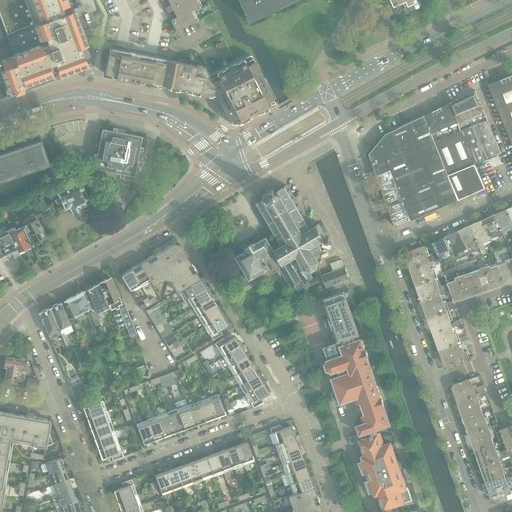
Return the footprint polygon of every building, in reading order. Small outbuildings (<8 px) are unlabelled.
[(0,0),(0,17),(6,35),(7,36),(9,35),(16,54),(15,54),(14,54),(13,55),(13,56),(0,61),(3,68),(0,68),(0,69),(3,78),(5,83),(2,83),(4,88),(7,97),(17,94),(33,88),(54,80),(52,75),(50,70),(56,68),(59,75),(59,74),(67,72),(72,70),(86,65),(87,64),(82,51),(80,47),(86,44),(81,30),(79,24),(76,18),(76,16),(73,10),(70,11),(67,3),(65,0),(0,0)] [(160,0),(161,1),(161,0),(167,0),(170,5),(164,8),(167,13),(172,10),(175,16),(176,17),(170,20),(176,31),(196,21),(190,11),(198,7),(195,0),(160,0)] [(241,0),(251,22),(299,0),(241,0)] [(421,6),(418,1),(417,0),(392,0),(395,6),(404,1),(409,11),(416,7),(416,8),(421,6)] [(116,75),(120,54),(109,52),(105,73),(116,75)] [(138,80),(143,55),(130,53),(129,56),(132,56),(127,81),(139,83),(139,80),(138,80)] [(132,56),(129,56),(120,54),(116,75),(115,79),(127,81),(132,56)] [(150,82),(155,58),(143,55),(138,80),(139,80),(150,82)] [(275,103),(252,58),(251,56),(249,55),(209,75),(208,76),(217,94),(232,125),(234,125),(274,106),(275,103)] [(162,84),(167,60),(166,59),(166,60),(155,58),(150,82),(162,84)] [(217,94),(208,76),(209,75),(204,66),(195,65),(167,60),(162,84),(169,86),(169,89),(210,97),(217,94)] [(511,74),(488,85),(511,143),(511,74)] [(475,91),(450,103),(461,130),(487,120),(475,91)] [(450,103),(424,115),(431,133),(434,141),(461,130),(450,103)] [(397,128),(393,130),(422,202),(419,204),(423,215),(458,200),(457,197),(448,175),(434,141),(431,133),(424,115),(422,116),(397,128)] [(487,120),(461,130),(475,164),(501,154),(487,120)] [(134,176),(138,151),(139,150),(142,151),(143,147),(139,147),(141,137),(116,132),(116,128),(113,128),(112,131),(102,129),(97,154),(94,154),(93,157),(96,158),(94,168),(108,171),(109,167),(115,169),(114,172),(120,173),(119,177),(123,177),(123,174),(134,176)] [(386,134),(369,154),(374,168),(379,182),(395,228),(423,215),(419,204),(422,202),(393,130),(391,131),(386,134)] [(461,130),(434,141),(448,175),(457,197),(458,200),(485,188),(484,186),(475,164),(461,130)] [(0,181),(49,164),(41,142),(0,156),(0,181)] [(90,202),(80,182),(57,193),(59,198),(54,200),(56,206),(62,203),(65,209),(69,207),(73,216),(83,211),(91,207),(91,206),(90,203),(90,202)] [(330,239),(329,237),(327,237),(326,237),(324,233),(327,231),(323,224),(320,226),(319,224),(319,223),(317,224),(316,223),(315,223),(316,225),(310,228),(306,222),(307,221),(307,220),(305,221),(302,214),(303,214),(302,213),(301,213),(297,207),(298,206),(298,205),(297,206),(293,199),(294,199),(293,198),(292,198),(288,192),(290,191),(289,190),(288,191),(285,187),(287,186),(286,185),(285,186),(284,185),(283,185),(284,186),(278,190),(278,189),(277,190),(275,191),(274,189),(275,188),(274,187),(273,188),(272,187),(271,187),(271,188),(268,190),(265,192),(264,191),(263,192),(264,193),(263,194),(264,195),(265,194),(266,197),(264,198),(263,198),(263,199),(257,202),(256,201),(255,202),(256,203),(255,203),(256,204),(257,204),(259,208),(258,208),(259,209),(260,209),(264,215),(263,216),(263,217),(264,216),(268,223),(267,223),(267,224),(269,224),(272,230),(271,231),(272,232),(273,231),(277,238),(276,239),(275,239),(280,246),(274,249),(282,264),(278,267),(290,287),(291,287),(295,293),(302,289),(298,283),(302,280),(304,284),(305,285),(314,280),(310,274),(310,273),(308,270),(311,271),(312,272),(313,272),(313,271),(317,268),(318,269),(319,268),(318,267),(319,261),(321,261),(321,260),(319,260),(316,255),(322,251),(323,253),(324,252),(323,251),(324,250),(324,249),(322,250),(319,243),(324,240),(326,242),(328,242),(329,241),(330,239)] [(48,208),(42,196),(37,199),(42,210),(48,208)] [(42,216),(39,209),(34,212),(36,218),(42,216)] [(511,221),(507,209),(495,214),(504,235),(508,233),(504,235),(507,240),(511,237),(511,221)] [(8,216),(6,211),(0,213),(3,219),(8,216)] [(46,237),(33,213),(27,216),(27,217),(19,221),(31,245),(33,244),(33,246),(41,242),(40,240),(46,237)] [(504,235),(495,214),(482,220),(490,238),(497,235),(498,237),(504,235)] [(483,241),(490,238),(482,220),(470,225),(479,245),(481,249),(482,253),(483,256),(488,254),(483,241)] [(479,245),(470,225),(458,231),(467,251),(468,250),(468,248),(473,246),(474,248),(479,245)] [(30,246),(20,227),(15,230),(14,228),(7,231),(17,252),(18,252),(20,253),(23,251),(24,249),(30,246)] [(17,252),(7,231),(6,231),(3,233),(0,234),(0,260),(3,259),(7,257),(8,259),(18,254),(17,252)] [(467,251),(458,231),(446,236),(456,260),(468,255),(467,251)] [(456,260),(446,236),(433,242),(435,246),(437,252),(441,260),(448,256),(449,258),(454,256),(456,260)] [(282,264),(274,249),(280,246),(275,239),(270,242),(267,237),(256,243),(255,242),(246,247),(247,250),(231,259),(236,268),(241,265),(245,272),(240,275),(245,283),(250,280),(270,268),(271,271),(278,267),(282,264)] [(197,274),(181,247),(177,241),(139,264),(150,281),(153,286),(164,279),(167,280),(171,281),(177,292),(182,289),(202,278),(199,273),(197,274)] [(435,260),(433,254),(427,256),(424,246),(406,252),(405,255),(410,269),(435,260)] [(511,280),(511,263),(510,258),(505,260),(506,262),(503,263),(498,250),(494,252),(497,261),(505,283),(511,280)] [(349,279),(345,267),(344,267),(341,259),(330,263),(333,271),(322,275),(321,275),(326,287),(349,279)] [(435,278),(435,277),(432,269),(436,267),(435,265),(442,263),(440,259),(435,260),(410,269),(416,285),(435,278)] [(492,287),(485,267),(480,268),(479,265),(475,267),(473,260),(471,261),(469,262),(471,268),(479,292),(492,287)] [(505,283),(497,261),(489,264),(489,265),(485,267),(492,287),(505,283)] [(150,281),(139,264),(130,269),(141,287),(150,281)] [(467,296),(459,276),(458,271),(456,266),(452,268),(454,274),(446,277),(448,283),(447,283),(451,291),(454,301),(467,296)] [(479,292),(471,268),(463,271),(464,274),(459,276),(467,296),(479,292)] [(141,287),(130,269),(121,275),(131,293),(141,287)] [(440,295),(438,288),(441,287),(437,276),(435,277),(435,278),(416,285),(422,301),(440,295)] [(120,300),(110,277),(99,283),(110,308),(110,310),(115,308),(116,310),(119,309),(130,336),(136,333),(125,306),(123,299),(120,300)] [(187,298),(207,287),(202,278),(182,289),(187,298)] [(110,308),(99,283),(92,286),(92,287),(87,289),(87,290),(90,298),(97,312),(102,310),(103,311),(110,308)] [(193,308),(211,297),(208,293),(210,292),(207,287),(187,298),(193,308)] [(92,307),(90,303),(88,299),(90,298),(87,290),(64,301),(69,310),(73,318),(91,309),(93,312),(87,314),(90,321),(97,318),(92,307)] [(371,368),(367,356),(369,356),(367,349),(365,350),(361,338),(360,339),(343,293),(344,292),(325,298),(331,317),(321,321),(322,322),(326,333),(336,330),(340,342),(325,347),(329,359),(328,360),(326,364),(325,364),(327,370),(328,370),(332,372),(334,377),(332,378),(336,390),(334,391),(334,393),(332,394),(335,405),(357,398),(359,404),(361,403),(365,414),(362,415),(365,422),(357,425),(360,434),(376,429),(390,424),(375,381),(371,368)] [(447,311),(443,301),(442,301),(440,295),(422,301),(428,318),(447,311)] [(199,317),(217,306),(211,297),(193,308),(199,317)] [(73,331),(65,312),(61,303),(57,305),(57,303),(52,305),(53,307),(49,308),(61,334),(66,343),(68,342),(65,335),(73,331)] [(162,314),(159,309),(160,308),(158,304),(146,311),(152,320),(162,314)] [(204,326),(224,315),(218,305),(217,306),(199,317),(204,326)] [(61,334),(49,308),(46,310),(46,309),(43,311),(39,313),(48,334),(50,339),(61,334)] [(450,323),(449,320),(450,320),(447,311),(428,318),(433,334),(452,327),(452,328),(462,324),(460,319),(450,323)] [(168,323),(162,314),(152,320),(157,330),(168,323)] [(220,330),(228,325),(230,324),(224,315),(204,326),(213,340),(222,334),(220,330)] [(173,333),(168,323),(157,330),(163,339),(173,333)] [(468,340),(466,335),(457,338),(455,333),(454,333),(452,328),(452,327),(433,334),(439,350),(459,343),(463,341),(468,340)] [(179,342),(173,333),(163,339),(169,348),(179,342)] [(223,357),(242,345),(240,341),(238,342),(235,336),(226,341),(224,337),(214,343),(223,357)] [(184,351),(179,342),(169,348),(174,357),(184,351)] [(469,358),(466,351),(462,353),(459,343),(439,350),(444,364),(447,366),(469,358)] [(228,366),(246,355),(243,350),(245,349),(242,345),(223,357),(219,360),(224,369),(228,366)] [(234,375),(252,365),(246,355),(228,366),(234,375)] [(25,370),(21,370),(23,362),(21,360),(6,358),(4,367),(8,367),(7,372),(5,381),(16,383),(17,380),(23,382),(25,370)] [(148,375),(144,365),(136,368),(139,378),(148,375)] [(240,385),(257,374),(252,365),(234,375),(240,385)] [(175,384),(173,378),(176,377),(175,371),(165,375),(169,386),(175,384)] [(245,394),(265,382),(259,373),(257,374),(240,385),(245,394)] [(169,386),(165,375),(154,379),(156,384),(160,383),(162,389),(169,386)] [(36,392),(39,380),(27,378),(24,390),(36,392)] [(486,391),(482,380),(472,384),(470,379),(454,384),(452,387),(457,401),(486,391)] [(85,387),(82,380),(77,382),(80,390),(85,387)] [(104,393),(99,382),(91,385),(96,396),(104,393)] [(260,398),(269,393),(271,392),(265,382),(245,394),(253,408),(263,402),(260,398)] [(480,405),(478,398),(487,395),(486,391),(457,401),(463,418),(481,411),(479,405),(480,405)] [(225,414),(218,394),(207,398),(215,418),(225,414)] [(106,411),(100,395),(86,401),(88,406),(83,408),(86,418),(106,411)] [(215,418),(207,398),(197,402),(204,422),(215,418)] [(204,422),(197,402),(187,405),(194,425),(204,422)] [(194,425),(187,405),(177,409),(184,429),(194,425)] [(184,429),(177,409),(167,413),(174,433),(184,429)] [(0,511),(0,510),(4,485),(2,485),(9,439),(11,438),(33,442),(32,445),(45,447),(50,420),(0,411),(0,511)] [(110,421),(106,411),(86,418),(90,428),(110,421)] [(488,427),(485,417),(484,417),(481,411),(463,418),(469,434),(488,427)] [(174,433),(167,413),(157,417),(164,436),(174,433)] [(164,436),(157,417),(146,420),(154,440),(164,436)] [(154,440),(146,420),(136,424),(143,444),(154,440)] [(114,431),(110,421),(90,428),(94,438),(114,431)] [(295,436),(291,426),(282,429),(280,425),(270,428),(275,443),(295,436)] [(511,425),(500,430),(500,431),(504,440),(507,449),(509,456),(510,458),(510,459),(511,458),(511,425)] [(493,443),(491,437),(492,437),(488,427),(469,434),(475,450),(493,443)] [(401,469),(398,461),(397,461),(390,442),(384,445),(380,433),(378,434),(376,429),(360,434),(349,437),(351,443),(360,440),(365,455),(362,456),(363,461),(359,462),(363,473),(367,472),(370,479),(366,481),(369,490),(370,492),(374,490),(375,495),(378,494),(384,509),(403,502),(403,503),(412,500),(407,487),(406,487),(400,469),(401,469)] [(117,441),(114,431),(94,438),(98,448),(117,441)] [(298,447),(295,436),(275,443),(279,454),(298,447)] [(123,457),(117,441),(98,448),(102,459),(111,456),(112,460),(123,457)] [(254,461),(251,452),(247,442),(236,446),(239,452),(244,465),(254,461)] [(509,456),(507,449),(498,453),(496,450),(495,450),(493,443),(475,450),(480,466),(509,456)] [(244,465),(239,452),(236,446),(226,449),(227,452),(234,469),(244,465)] [(302,457),(298,447),(279,454),(282,464),(302,457)] [(234,469),(227,452),(226,449),(216,453),(223,473),(234,469)] [(223,473),(216,453),(206,457),(213,476),(223,473)] [(505,476),(503,470),(504,470),(501,462),(510,458),(509,456),(480,466),(486,482),(505,476)] [(65,469),(61,457),(45,463),(42,465),(41,467),(43,471),(44,472),(48,471),(49,474),(65,469)] [(213,476),(206,457),(196,461),(203,480),(213,476)] [(306,467),(302,457),(282,464),(286,474),(306,467)] [(203,480),(196,461),(185,464),(193,484),(203,480)] [(193,484),(185,464),(175,468),(183,488),(193,484)] [(310,477),(306,467),(286,474),(290,484),(310,477)] [(183,488),(175,468),(165,472),(172,491),(183,488)] [(69,479),(65,469),(49,474),(53,485),(69,479)] [(172,491),(165,472),(155,476),(162,495),(172,491)] [(315,486),(312,476),(310,477),(290,484),(294,494),(313,487),(315,486)] [(511,491),(511,480),(507,482),(505,476),(486,482),(491,497),(494,498),(511,492),(511,491)] [(137,494),(133,484),(138,483),(136,478),(121,483),(122,487),(113,491),(117,501),(137,494)] [(73,490),(69,479),(53,485),(57,496),(73,490)] [(322,511),(319,503),(313,487),(294,494),(288,496),(293,508),(290,511),(322,511)] [(76,501),(73,490),(57,496),(52,498),(56,508),(76,501)] [(140,504),(137,494),(117,501),(121,511),(140,504)] [(78,511),(80,511),(76,501),(56,508),(57,511),(78,511)]
